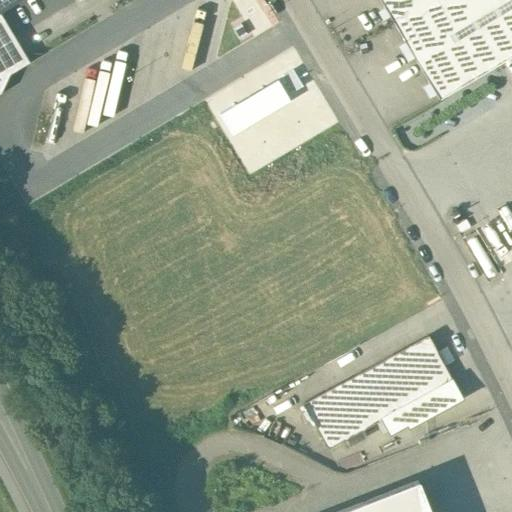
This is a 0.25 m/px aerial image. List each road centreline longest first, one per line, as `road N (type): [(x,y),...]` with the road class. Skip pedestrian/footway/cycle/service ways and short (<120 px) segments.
road 1 (residential): [(294,0),(511,398)]
road 2 (secondary): [(0,402),(54,511)]
